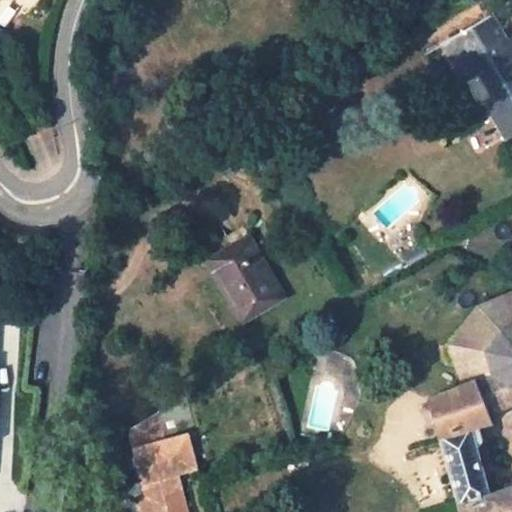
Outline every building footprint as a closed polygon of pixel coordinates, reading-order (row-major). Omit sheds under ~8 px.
[(511,37),(505,41),(490,16),(442,45),(464,82),(478,74),(492,97),(486,102),(507,139),(511,135),(511,37)] [(204,261),(241,323),(283,297),(247,236),(204,261)] [(511,291),(477,307),(446,345),(462,386),(429,400),(441,436),(459,505),(487,495),(469,429),(487,423),(485,415),(511,403),(511,291)] [(165,444),(156,413),(127,430),(147,499),(154,496),(157,506),(153,511),(188,511),(177,475),(196,469),(186,437),(165,444)] [(459,505),(460,511),(511,511),(511,487),(487,495),(459,505)]
